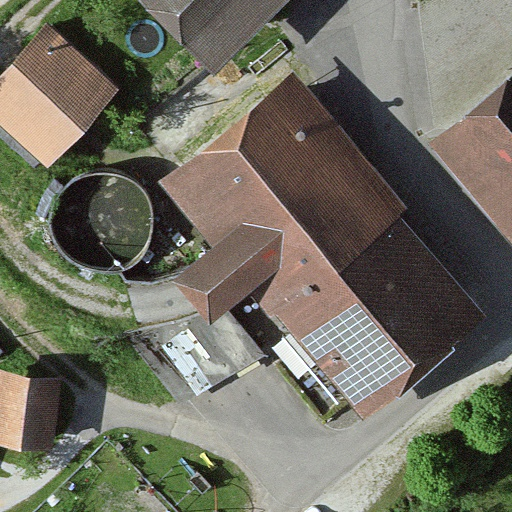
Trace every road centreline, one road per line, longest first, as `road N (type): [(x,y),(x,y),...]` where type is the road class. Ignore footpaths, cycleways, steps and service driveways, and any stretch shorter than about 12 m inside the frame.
road 1 (residential): [(378,0),(396,143),(511,295)]
road 2 (residential): [(511,315),(291,511)]
